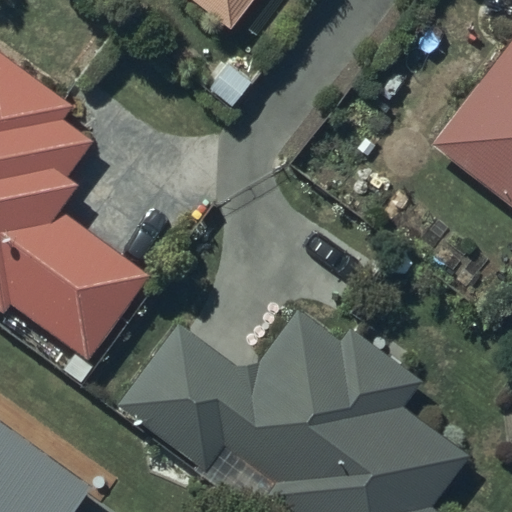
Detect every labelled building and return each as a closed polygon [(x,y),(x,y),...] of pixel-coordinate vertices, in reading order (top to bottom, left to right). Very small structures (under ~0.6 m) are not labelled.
[(208,0),(227,14),(237,0),(208,0)] [(511,20),(428,130),(511,197),(511,20)] [(0,299),(1,300),(7,292),(81,347),(145,262),(57,195),(73,173),(63,165),(91,128),(66,109),(72,100),(0,45),(0,299)] [(177,311),(113,390),(202,459),(221,434),(270,473),(260,485),(294,511),(448,511),(426,494),(465,444),(400,393),(420,368),(349,312),(335,330),(294,298),(251,351),(233,354),(177,311)] [(0,511),(59,511),(90,470),(0,405),(0,511)]
